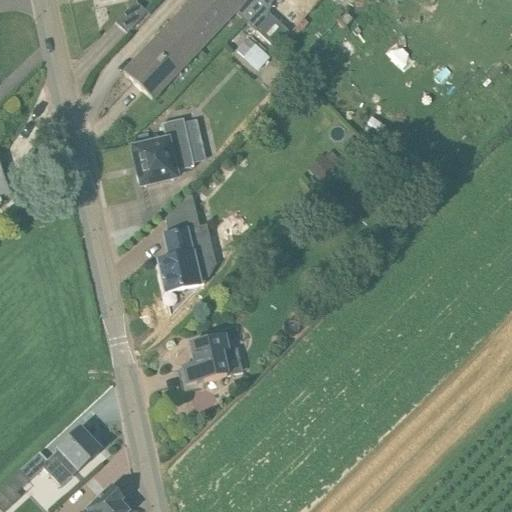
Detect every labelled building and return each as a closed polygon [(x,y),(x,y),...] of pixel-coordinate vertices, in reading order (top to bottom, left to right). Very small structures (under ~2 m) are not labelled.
[(193,0),(123,75),(153,102),(236,14),(248,0),(193,0)] [(248,0),(236,14),(255,33),(267,21),(271,3),(273,0),(248,0)] [(147,15),(135,3),(115,25),(127,36),(147,15)] [(267,21),(255,33),(274,50),(275,49),(289,35),(270,17),(267,21)] [(248,40),(236,53),(242,58),(258,72),(270,60),(253,45),(248,40)] [(194,169),(183,122),(163,127),(167,143),(132,151),(141,189),(176,181),(174,174),(194,169)] [(320,155),(305,171),(320,187),(336,171),(343,165),(331,153),(324,159),(320,155)] [(0,206),(1,206),(0,204),(0,201),(10,198),(3,181),(1,182),(0,180),(0,206)] [(168,237),(164,238),(169,263),(158,265),(165,295),(204,286),(207,279),(209,279),(215,267),(206,226),(198,228),(191,194),(165,221),(168,237)] [(194,367),(182,370),(186,387),(227,378),(221,353),(227,352),(224,339),(189,347),(194,367)] [(61,489),(73,479),(100,453),(79,431),(57,451),(58,453),(47,463),(38,454),(0,488),(0,511),(4,511),(20,498),(16,494),(42,470),(61,489)] [(125,511),(119,506),(122,503),(110,490),(95,505),(91,504),(88,507),(88,511),(87,511),(85,511),(84,511),(125,511)]
